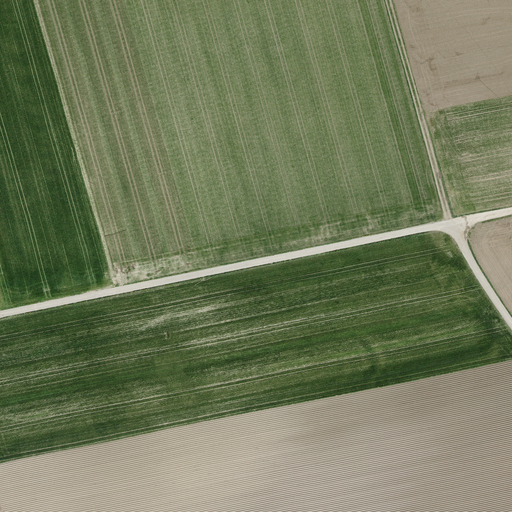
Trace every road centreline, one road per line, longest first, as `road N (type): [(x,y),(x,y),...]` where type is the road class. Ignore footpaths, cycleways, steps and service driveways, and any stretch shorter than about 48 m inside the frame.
road 1 (track): [(449,225),(0,315)]
road 2 (track): [(449,225),(386,0)]
